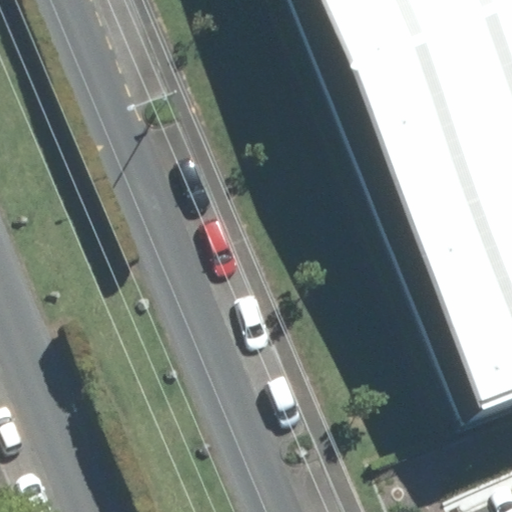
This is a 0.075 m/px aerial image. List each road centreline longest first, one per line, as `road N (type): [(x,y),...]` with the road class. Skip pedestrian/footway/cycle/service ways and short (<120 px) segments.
road 1 (unclassified): [(62,0),(257,511)]
road 2 (unclassified): [(79,511),(0,318)]
